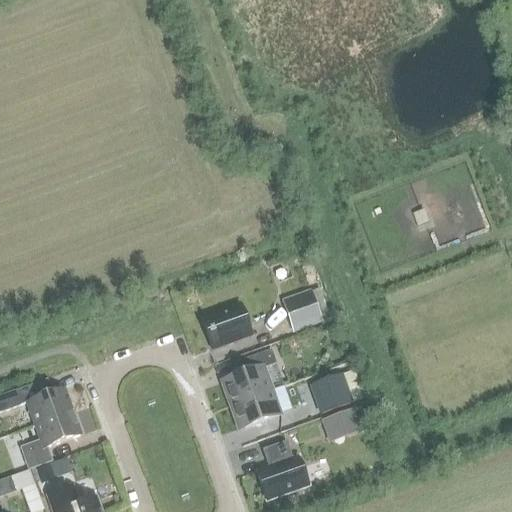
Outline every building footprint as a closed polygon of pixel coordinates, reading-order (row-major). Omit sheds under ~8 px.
[(282,303),(293,334),(320,324),(309,294),(282,303)] [(212,352),(252,338),(241,308),(221,315),(222,317),(202,324),(212,352)] [(276,366),(271,352),(247,361),(251,373),(227,382),(229,388),(226,390),(232,407),(270,394),(262,371),(276,366)] [(322,416),(352,405),(342,376),(312,387),(322,416)] [(26,404),(35,427),(72,414),(64,391),(26,404)] [(0,414),(19,408),(14,393),(0,397),(0,414)] [(270,394),(232,407),(238,425),(242,423),(244,430),(278,417),(270,394)] [(359,409),(333,419),(339,437),(366,427),(359,409)] [(81,437),(72,414),(35,427),(40,441),(20,449),(28,471),(52,463),(47,449),(81,437)] [(256,474),(266,503),(308,487),(298,459),(292,461),(286,443),(262,451),(268,470),(256,474)] [(56,481),(51,466),(35,472),(40,486),(56,481)] [(30,472),(10,479),(15,494),(21,492),(35,487),(30,472)] [(0,499),(15,494),(10,479),(0,482),(0,499)] [(100,511),(96,498),(78,505),(72,488),(47,497),(52,511),(100,511)]
